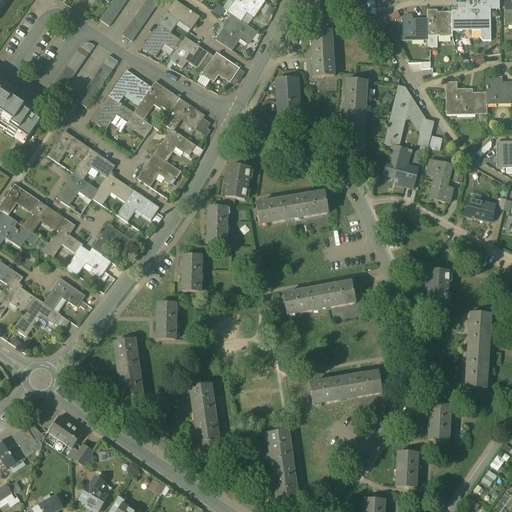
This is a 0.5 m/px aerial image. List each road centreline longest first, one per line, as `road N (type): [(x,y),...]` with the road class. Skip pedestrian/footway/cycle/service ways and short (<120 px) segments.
road 1 (residential): [(330,511),(410,387),(415,353),(407,312),(351,186),(321,161),(233,117)]
road 2 (residential): [(233,117),(190,195),(52,370)]
road 3 (tertiary): [(232,511),(53,387)]
road 4 (residential): [(286,0),(233,117)]
road 5 (residential): [(233,117),(128,56)]
